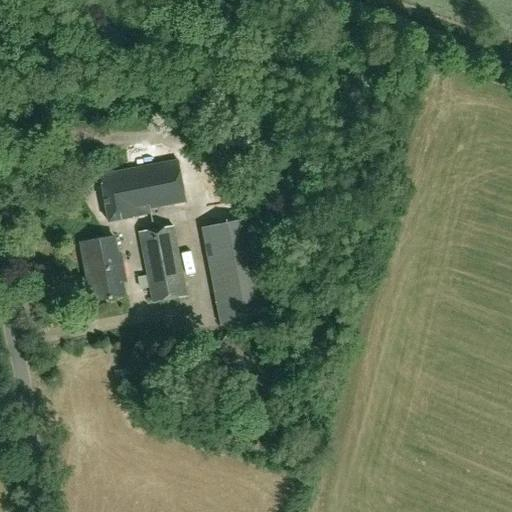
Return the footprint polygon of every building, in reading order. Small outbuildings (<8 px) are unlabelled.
[(136,217),(150,214),(149,210),(169,206),(186,202),(177,161),(99,177),(108,223),(136,218),(136,217)] [(66,205),(80,217),(91,205),(77,193),(66,205)] [(202,228),(222,326),(271,316),(252,219),(202,228)] [(188,297),(173,225),(153,230),(139,233),(154,304),(188,297)] [(114,237),(82,243),(88,276),(92,275),(97,301),(125,296),(122,283),(126,283),(121,255),(117,256),(114,237)]
